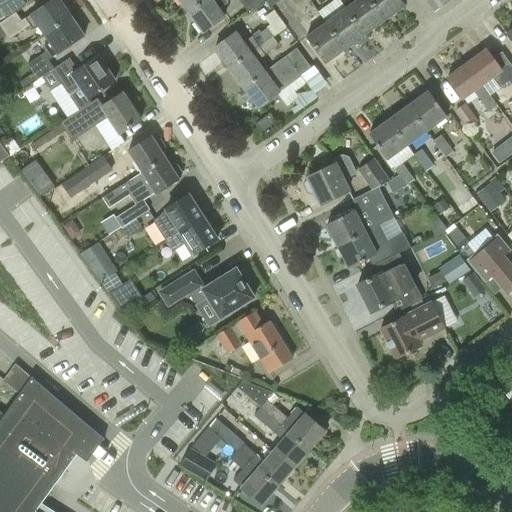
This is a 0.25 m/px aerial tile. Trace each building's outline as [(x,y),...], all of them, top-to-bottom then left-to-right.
[(0,0),(0,7),(5,17),(25,5),(21,0),(0,0)] [(44,35),(71,17),(59,0),(52,0),(21,21),(16,13),(0,23),(0,38),(6,34),(9,38),(29,25),(32,29),(38,25),(44,35)] [(179,0),(189,13),(206,0),(179,0)] [(226,18),(219,9),(228,3),(225,0),(206,0),(189,13),(204,33),(226,18)] [(238,0),(248,12),(264,0),(238,0)] [(358,0),(346,9),(365,34),(385,20),(370,0),(358,0)] [(370,0),(385,20),(405,5),(401,0),(370,0)] [(327,23),(345,49),(365,34),(346,9),(327,23)] [(71,17),(44,35),(50,43),(44,46),(47,51),(28,64),(34,73),(19,82),(24,89),(42,77),(54,69),(48,60),(57,54),(58,55),(85,37),(71,17)] [(345,49),(327,23),(306,38),(325,63),(345,49)] [(215,50),(229,69),(273,37),(273,36),(277,33),(271,25),(261,33),(259,30),(252,35),(253,36),(243,43),(237,34),(215,50)] [(238,92),(265,73),(257,62),(265,55),(279,45),(273,37),(229,69),(243,88),(238,92)] [(279,93),(301,77),(312,70),(297,50),(281,62),(265,73),(238,92),(245,102),(250,98),(258,109),(279,93)] [(511,66),(502,52),(493,59),(486,50),(467,64),(482,85),(493,77),(500,88),(509,82),(511,86),(511,66)] [(99,57),(78,71),(70,58),(54,69),(42,77),(51,90),(62,83),(68,93),(80,86),(89,99),(116,81),(99,57)] [(497,106),(482,85),(467,64),(447,78),(463,99),(474,91),(489,112),(497,106)] [(428,91),(408,106),(427,131),(434,126),(447,117),(428,91)] [(124,94),(103,107),(97,98),(60,123),(72,141),(97,125),(107,141),(119,134),(120,135),(142,121),(124,94)] [(455,111),(468,128),(478,121),(465,103),(455,111)] [(427,131),(408,106),(389,120),(407,145),(427,131)] [(407,145),(389,120),(369,134),(387,159),(407,145)] [(453,152),(441,135),(433,140),(445,157),(453,152)] [(152,136),(129,151),(142,172),(143,173),(167,158),(163,153),(165,152),(167,147),(162,140),(158,140),(155,141),(152,136)] [(511,153),(511,137),(491,154),(499,164),(511,153)] [(0,163),(10,157),(10,156),(0,143),(0,163)] [(414,154),(426,171),(433,166),(422,149),(414,154)] [(311,194),(314,192),(320,203),(348,190),(343,180),(357,173),(349,157),(342,155),(332,160),(335,165),(308,178),(308,180),(305,181),(304,185),(308,193),(311,194)] [(103,156),(62,184),(72,198),(113,171),(103,156)] [(168,158),(167,159),(167,158),(143,173),(130,182),(103,199),(109,208),(130,195),(136,205),(116,218),(114,215),(101,223),(109,235),(121,227),(121,228),(150,210),(144,200),(156,193),(157,195),(180,180),(179,179),(181,178),(182,173),(178,166),(174,166),(168,158)] [(358,170),(371,189),(390,180),(374,158),(358,170)] [(414,180),(402,163),(395,168),(407,185),(414,180)] [(103,199),(130,182),(123,170),(96,188),(103,199)] [(31,185),(30,186),(39,198),(53,188),(52,186),(44,176),(31,185)] [(502,196),(492,182),(477,194),(487,208),(502,196)] [(381,224),(394,218),(390,209),(385,211),(380,201),(378,201),(372,190),(352,200),(358,211),(355,213),(354,210),(326,225),(338,247),(381,224)] [(197,195),(192,198),(190,195),(167,210),(153,222),(165,241),(166,240),(167,241),(205,217),(205,216),(204,217),(201,213),(206,210),(197,195)] [(453,212),(443,199),(433,206),(443,219),(453,212)] [(206,221),(207,221),(205,217),(167,241),(173,251),(183,244),(191,257),(218,240),(216,236),(220,234),(212,222),(209,225),(206,221)] [(72,220),(62,226),(72,240),(82,234),(72,220)] [(381,224),(338,247),(349,269),(370,258),(373,264),(411,245),(403,229),(387,237),(381,224)] [(511,288),(511,267),(502,256),(510,249),(497,234),(471,255),(466,249),(460,253),(485,282),(493,276),(507,293),(511,288)] [(463,235),(453,243),(459,251),(467,244),(469,243),(463,235)] [(96,246),(83,254),(92,270),(106,261),(96,246)] [(459,255),(439,269),(449,284),(470,270),(459,255)] [(254,298),(246,285),(252,281),(244,269),(238,272),(236,268),(203,289),(201,286),(202,285),(193,271),(159,292),(168,306),(191,292),(198,303),(210,297),(223,317),(254,298)] [(388,290),(380,274),(358,285),(371,312),(392,302),(397,311),(417,302),(416,300),(427,295),(417,275),(388,290)] [(142,297),(131,279),(109,294),(121,311),(141,299),(142,298),(142,297)] [(154,298),(151,292),(142,297),(142,298),(141,299),(144,304),(154,298)] [(421,346),(419,342),(445,329),(431,303),(380,329),(395,359),(421,346)] [(237,322),(260,360),(269,373),(292,358),(269,321),(263,325),(255,312),(237,322)] [(242,345),(230,326),(216,335),(219,341),(212,345),(218,355),(225,350),(227,354),(242,345)] [(31,378),(15,364),(2,379),(20,394),(31,378)] [(227,364),(224,370),(242,378),(245,372),(227,364)] [(37,511),(36,511),(77,454),(87,462),(104,439),(31,377),(31,378),(20,394),(0,420),(0,511),(37,511)] [(305,413),(305,414),(297,407),(287,418),(267,400),(273,393),(243,381),(237,387),(310,449),(326,431),(305,413)] [(273,450),(294,468),(310,449),(237,387),(230,396),(237,401),(244,393),(260,407),(254,415),(282,440),(273,450)] [(225,440),(237,451),(243,444),(231,433),(225,440)] [(217,464),(190,448),(180,466),(206,481),(217,464)] [(294,468),(273,450),(257,468),(278,486),(294,468)] [(262,505),(278,486),(257,468),(237,451),(230,459),(242,470),(233,480),(262,505)]
